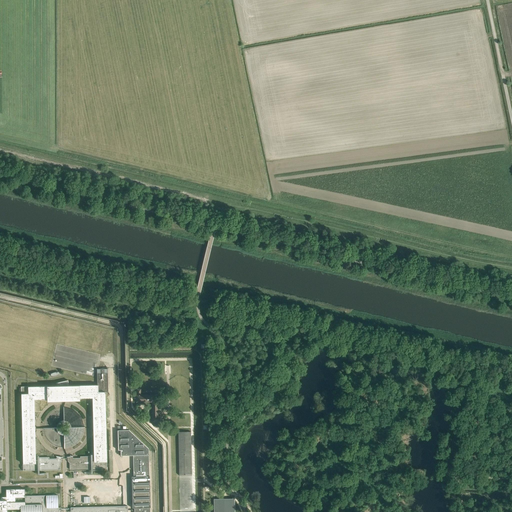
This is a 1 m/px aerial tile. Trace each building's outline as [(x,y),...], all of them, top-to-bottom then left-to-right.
[(21,388),(19,388),(19,391),(21,391),(21,394),(22,426),(21,429),(22,431),(23,464),(23,466),(21,466),(21,469),(23,469),(23,471),(30,470),(60,470),(60,463),(61,461),(61,458),(49,459),(49,457),(35,457),(35,444),(33,444),(33,432),(34,432),(34,433),(35,433),(35,431),(34,428),(34,426),(35,424),(34,424),(34,425),(33,425),(33,413),(34,413),(34,399),(47,399),(47,401),(79,400),(79,398),(92,398),(92,411),(94,411),(94,423),(93,423),(93,424),(93,425),(93,427),(93,429),(93,430),(93,431),(94,430),(95,442),(93,442),(93,456),(80,456),(80,458),(68,458),(68,461),(69,463),(69,470),(74,469),(95,469),(100,469),(107,469),(107,467),(108,467),(108,464),(107,464),(107,462),(106,429),(106,427),(106,424),(105,392),(108,392),(107,368),(97,369),(97,385),(68,386),(68,380),(56,383),(56,386),(28,387),(21,387),(21,388)] [(137,395),(136,395),(136,399),(136,402),(152,402),(152,417),(152,422),(162,421),(162,416),(157,416),(157,414),(157,413),(157,402),(157,401),(157,400),(157,399),(157,395),(152,395),(141,395),(141,389),(137,389),(137,395)] [(117,430),(118,449),(118,450),(120,450),(120,456),(133,455),(134,511),(149,511),(148,448),(129,430),(117,430)] [(192,474),(191,432),(178,432),(179,475),(192,474)] [(0,499),(0,511),(6,511),(6,509),(20,509),(20,511),(61,511),(61,508),(58,508),(58,495),(25,496),(25,489),(6,489),(6,498),(3,498),(3,500),(0,499)] [(235,511),(235,498),(214,499),(214,511),(235,511)]
